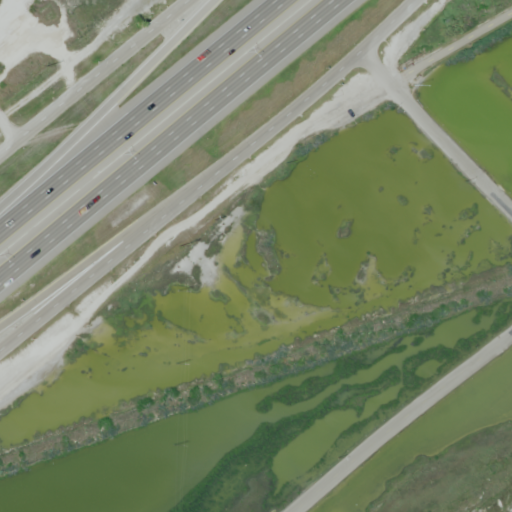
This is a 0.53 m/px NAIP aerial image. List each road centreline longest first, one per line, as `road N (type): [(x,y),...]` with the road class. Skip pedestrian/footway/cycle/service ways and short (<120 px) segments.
road 1 (residential): [(358,51),(511,212),(423,399),(290,511)]
road 2 (residential): [(0,351),(358,51)]
road 3 (motorway): [(0,278),(338,0)]
road 4 (motorway): [(282,0),(0,232)]
road 5 (motorway): [(215,0),(0,220)]
road 6 (motorway): [(0,322),(240,152)]
road 7 (residential): [(191,0),(0,157)]
